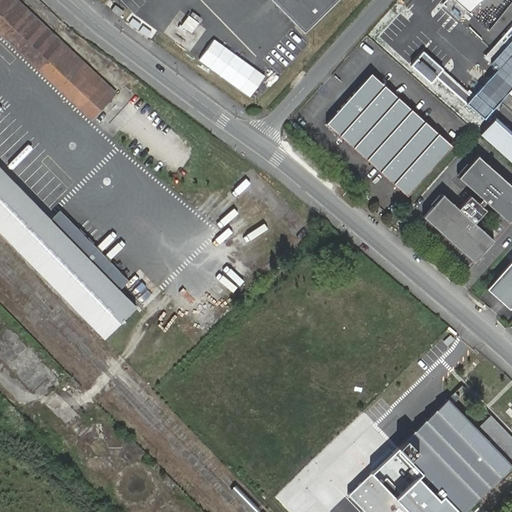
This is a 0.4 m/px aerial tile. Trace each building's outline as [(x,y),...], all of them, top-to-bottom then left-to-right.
[(0,0),(0,32),(91,120),(116,93),(17,0),(0,0)] [(333,0),(273,0),(303,30),(333,0)] [(454,0),(468,12),(478,0),(454,0)] [(454,39),(464,28),(443,7),(432,18),(454,39)] [(188,11),(178,28),(190,34),(199,17),(188,11)] [(511,86),(511,37),(510,39),(490,63),(496,69),(474,94),(491,110),(511,86)] [(430,81),(441,68),(422,52),(416,58),(411,64),(430,81)] [(371,72),(326,122),(406,195),(452,145),(371,72)] [(511,132),(495,117),(480,134),(511,162),(511,132)] [(442,194),(422,217),(473,262),(493,240),(474,223),(486,210),(482,206),(486,201),(509,221),(511,218),(511,186),(478,156),(459,176),(483,198),(479,203),(470,195),(458,209),(442,194)] [(0,233),(101,337),(134,305),(0,167),(0,233)] [(511,259),(486,289),(508,309),(511,304),(511,259)] [(474,428),(447,400),(399,446),(462,511),(511,463),(511,435),(489,413),(474,428)] [(461,511),(462,511),(399,446),(348,495),(363,511),(461,511)]
